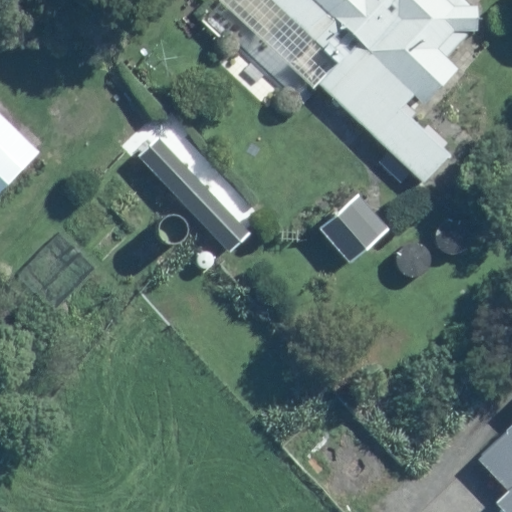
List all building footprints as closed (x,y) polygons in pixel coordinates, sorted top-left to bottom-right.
[(270,0),(337,64),(318,83),(386,149),(374,161),(396,183),(408,171),(425,188),(455,157),(405,109),(415,99),(428,112),(462,78),(442,59),(481,19),(461,0),(270,0)] [(0,203),(46,155),(0,111),(0,203)] [(171,115),(142,140),(242,257),(271,233),(171,115)] [(391,233),(360,197),(322,230),(353,266),(391,233)] [(511,511),(511,429),(479,460),(510,493),(497,505),(504,511),(511,511)]
